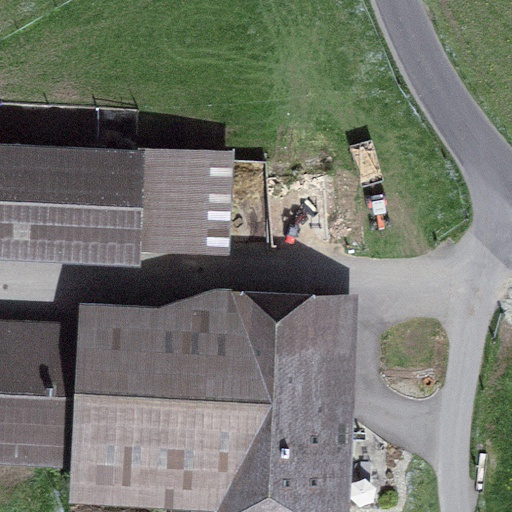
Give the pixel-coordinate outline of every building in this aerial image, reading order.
[(0,246),(133,253),(133,244),(137,156),(0,149),(0,246)] [(230,160),(137,156),(133,244),(226,248),(230,160)] [(321,173),(265,177),(270,246),(326,242),(321,173)] [(161,369),(106,368),(103,456),(102,493),(332,496),(334,417),(324,417),(328,295),(220,292),(163,311),(161,369)] [(0,453),(103,456),(106,368),(82,367),(83,324),(0,321),(0,453)]
